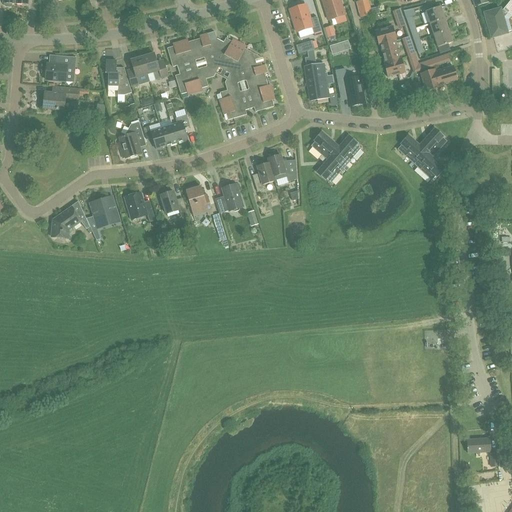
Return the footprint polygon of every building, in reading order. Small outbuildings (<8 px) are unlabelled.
[(322,0),(329,20),(345,15),(339,0),(322,0)] [(362,0),(356,2),(360,18),(372,15),(368,0),(362,0)] [(485,13),(491,38),(507,33),(507,32),(511,31),(508,20),(511,16),(511,0),(504,10),(501,11),(500,9),(485,13)] [(306,5),(289,10),(297,33),(312,28),(314,34),(321,32),(317,17),(310,19),(306,5)] [(426,12),(430,23),(444,18),(440,6),(426,12)] [(396,21),(399,20),(403,18),(400,10),(396,11),(393,12),(396,21)] [(406,19),(410,31),(416,29),(412,17),(406,19)] [(430,23),(434,35),(448,30),(444,18),(430,23)] [(328,38),(335,36),(331,26),(324,28),(328,38)] [(379,46),(380,45),(394,42),(396,41),(392,27),(375,31),(379,46)] [(410,31),(414,42),(420,40),(416,29),(410,31)] [(434,35),(438,47),(453,42),(448,30),(434,35)] [(188,95),(203,91),(202,88),(208,86),(206,79),(214,77),(219,68),(224,71),(240,43),(233,39),(232,41),(226,38),(223,42),(217,39),(215,31),(199,36),(200,39),(188,42),(188,40),(173,44),(173,47),(167,48),(173,67),(177,66),(180,75),(175,76),(181,94),(187,93),(188,95)] [(351,49),(348,40),(329,46),(332,55),(351,49)] [(418,54),(424,52),(420,40),(414,42),(414,43),(418,54)] [(314,50),(311,42),(296,47),(298,54),(307,52),(313,50),(314,50)] [(394,42),(380,45),(385,63),(399,59),(394,42)] [(257,67),(255,60),(249,56),(251,52),(245,49),(246,47),(240,43),(224,71),(229,74),(225,83),(227,91),(220,93),(222,99),(219,100),(224,115),(226,114),(228,120),(234,119),(247,115),(245,110),(254,108),(255,112),(274,107),(272,101),(275,100),(270,85),(268,85),(264,74),(267,73),(264,65),(257,67)] [(154,54),(143,57),(148,74),(153,73),(156,80),(169,76),(164,60),(156,62),(154,54)] [(66,82),(74,82),(76,58),(61,56),(60,65),(47,64),(46,80),(66,82)] [(126,70),(131,88),(145,84),(142,76),(148,74),(143,57),(131,61),(133,68),(126,70)] [(399,59),(385,63),(384,63),(388,78),(405,73),(401,58),(399,59)] [(118,86),(118,95),(125,95),(132,93),(125,71),(118,73),(116,73),(116,61),(106,61),(105,73),(108,73),(108,86),(118,86)] [(343,63),(334,64),(338,85),(344,84),(348,100),(364,97),(359,70),(345,73),(343,63)] [(328,81),(333,80),(332,75),(327,76),(327,73),(324,74),(323,64),(305,67),(308,84),(328,81)] [(453,66),(435,72),(440,86),(457,81),(453,66)] [(440,86),(435,72),(435,70),(420,74),(426,91),(440,87),(440,86)] [(308,84),(310,101),(328,98),(327,89),(329,88),(328,85),(328,81),(308,84)] [(43,109),(64,111),(65,99),(79,101),(79,94),(89,94),(89,90),(80,89),(54,87),(52,87),(52,93),(45,92),(43,109)] [(156,104),(154,104),(156,112),(162,111),(160,103),(156,104)] [(172,126),(177,143),(188,139),(184,128),(190,127),(187,115),(175,118),(177,124),(172,126)] [(126,157),(126,158),(141,154),(139,147),(140,144),(145,143),(139,122),(131,125),(132,127),(129,128),(119,146),(123,158),(126,157)] [(161,129),(166,146),(177,143),(172,126),(161,129)] [(232,131),(233,137),(251,133),(250,126),(232,131)] [(152,138),(156,149),(166,146),(161,129),(150,132),(149,127),(143,128),(147,140),(152,138)] [(435,130),(419,148),(425,153),(432,159),(447,142),(441,137),(442,136),(441,136),(435,131),(436,130),(435,130)] [(311,146),(328,161),(333,155),(339,149),(321,133),(320,134),(321,135),(316,140),(315,140),(316,141),(311,146)] [(349,137),(339,149),(333,155),(346,166),(361,149),(355,144),(356,143),(356,142),(355,143),(349,138),(350,137),(349,137)] [(397,150),(414,165),(425,153),(419,148),(408,137),(407,137),(408,138),(403,144),(402,143),(401,143),(402,144),(397,150)] [(425,153),(414,165),(418,168),(432,181),(436,175),(437,176),(438,176),(437,175),(442,169),(443,170),(443,169),(442,168),(432,159),(425,153)] [(269,163),(275,181),(287,177),(289,182),(296,179),(295,160),(282,161),(280,155),(268,159),(269,163)] [(333,155),(328,161),(322,168),(317,174),(318,174),(319,173),(325,178),(324,179),(324,180),(325,179),(331,183),(344,168),(346,166),(333,155)] [(253,179),(257,192),(264,190),(263,185),(275,181),(269,163),(257,167),(260,177),(253,179)] [(217,171),(212,172),(215,184),(221,183),(217,171)] [(215,199),(219,214),(229,211),(232,210),(235,212),(239,211),(240,208),(243,207),(236,184),(222,189),(224,196),(215,199)] [(186,191),(194,216),(207,212),(208,215),(213,213),(207,195),(204,196),(201,187),(186,191)] [(298,199),(297,191),(289,193),(292,201),(298,199)] [(179,210),(181,216),(187,214),(183,202),(177,204),(173,192),(161,195),(167,214),(179,210)] [(147,215),(149,222),(155,220),(151,206),(145,208),(140,193),(125,198),(132,220),(147,215)] [(89,204),(95,223),(119,216),(113,196),(89,204)] [(51,237),(68,239),(69,235),(74,227),(81,222),(86,230),(90,227),(86,219),(82,210),(76,214),(71,207),(56,218),(52,224),(51,237)] [(247,213),(249,220),(256,217),(254,211),(247,213)] [(219,214),(213,216),(221,241),(226,240),(219,214)] [(154,235),(160,233),(158,226),(152,228),(154,235)] [(467,440),(468,454),(491,452),(490,438),(467,440)] [(490,454),(491,467),(499,467),(498,453),(490,454)] [(462,465),(462,475),(470,475),(470,465),(462,465)]
